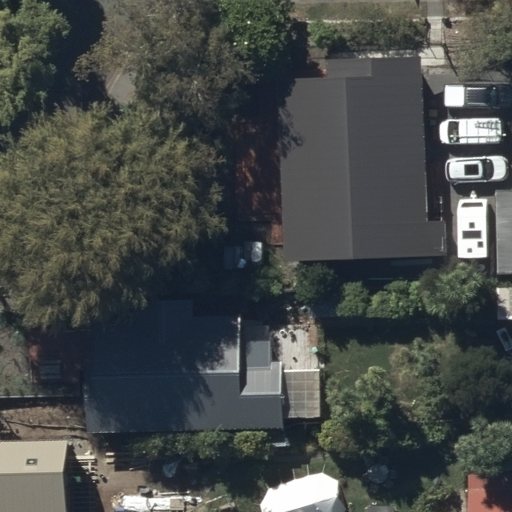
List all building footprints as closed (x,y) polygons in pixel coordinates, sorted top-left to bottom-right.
[(425,263),(423,64),(331,66),(331,85),(284,86),(286,265),(425,263)] [(511,279),(511,193),(498,193),(499,280),(511,279)] [(91,367),(91,435),(288,433),(287,367),(273,367),(273,342),(244,342),(244,321),(197,322),(197,307),(139,307),(139,324),(97,325),(97,367),(91,367)] [(0,511),(124,511),(124,494),(79,495),(78,473),(34,474),(33,444),(0,444),(0,511)] [(511,511),(511,473),(473,475),(473,511),(511,511)]
